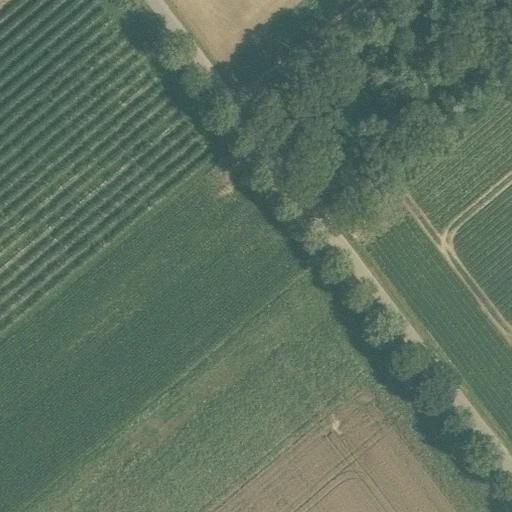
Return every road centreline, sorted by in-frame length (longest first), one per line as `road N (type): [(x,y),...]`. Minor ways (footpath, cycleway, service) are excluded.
road 1 (unclassified): [(511,471),(153,0)]
road 2 (track): [(373,0),(234,109)]
